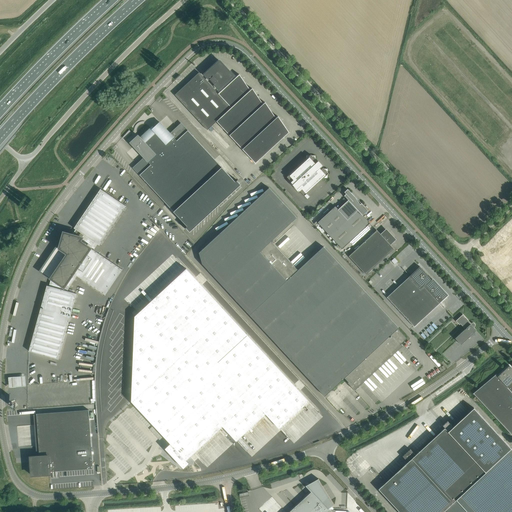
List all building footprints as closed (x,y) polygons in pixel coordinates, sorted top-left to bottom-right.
[(233,80),(231,78),(233,76),(220,61),(205,75),(208,77),(206,79),(199,72),(175,95),(207,130),(217,121),(256,163),(289,132),(278,116),(276,118),(265,102),(263,104),(252,88),(250,90),(239,74),(233,80)] [(222,167),(191,134),(188,130),(177,140),(160,122),(147,134),(215,208),(241,184),(237,180),(235,181),(222,167)] [(190,232),(215,208),(147,134),(142,139),(138,135),(136,137),(130,143),(151,165),(140,175),(143,179),(174,212),(187,226),(186,227),(190,232)] [(315,164),(314,162),(316,160),(315,159),(315,156),(312,156),(311,155),(310,155),(306,155),(306,159),(287,177),(292,182),(291,183),(290,183),(298,192),(300,190),(304,196),(324,178),(327,178),(328,174),(328,173),(328,169),(324,169),(323,168),(321,170),(319,169),(323,166),(318,161),(315,164)] [(323,247),(298,270),(271,241),(297,218),(269,188),(199,253),(202,263),(250,315),(325,396),(344,378),(355,389),(354,388),(361,382),(362,383),(398,349),(397,347),(407,338),(398,328),(399,328),(323,247)] [(99,245),(126,206),(101,189),(74,228),(76,229),(72,235),(64,232),(62,239),(64,241),(61,246),(60,245),(60,247),(58,247),(52,255),(51,255),(50,255),(50,256),(49,256),(49,257),(49,258),(50,258),(50,259),(42,271),(51,278),(49,286),(47,286),(29,351),(58,359),(76,294),(68,291),(68,289),(77,276),(105,295),(122,270),(94,250),(98,244),(99,245)] [(330,236),(363,205),(362,204),(362,203),(360,204),(358,202),(356,198),(354,195),(349,190),(346,193),(346,194),(344,196),(348,200),(338,209),(335,206),(318,222),(330,236)] [(363,215),(368,210),(363,205),(330,236),(342,249),(370,223),(363,215)] [(149,230),(154,235),(157,231),(152,226),(149,230)] [(386,231),(381,235),(377,230),(349,256),(366,275),(394,249),(390,244),(394,240),(392,238),(393,237),(388,232),(388,233),(386,231)] [(433,279),(432,280),(430,278),(431,278),(420,266),(409,277),(387,297),(414,327),(448,295),(433,279)] [(309,401),(305,397),(186,269),(135,316),(132,401),(170,443),(165,448),(182,467),(188,462),(186,460),(223,426),(236,441),(265,414),(279,428),(309,401)] [(472,323),(471,323),(463,314),(456,321),(459,325),(460,324),(465,329),(455,338),(461,344),(471,334),(470,333),(472,332),(473,333),(476,330),(474,327),(475,327),(475,326),(475,325),(475,324),(474,323),(473,323),(472,323)] [(511,368),(509,365),(497,377),(496,375),(474,394),(511,435),(511,368)] [(25,376),(8,377),(8,387),(25,386),(25,376)] [(511,511),(511,448),(477,412),(474,408),(454,426),(453,427),(448,421),(443,426),(445,428),(415,455),(410,449),(403,456),(408,462),(378,489),(399,511),(511,511)] [(93,468),(93,463),(89,410),(36,414),(40,456),(31,457),(32,475),(50,474),(50,472),(93,468)] [(297,505),(289,511),(332,511),(329,508),(334,505),(330,500),(327,495),(324,489),(321,484),(318,478),(318,479),(319,480),(318,480),(316,480),(316,481),(315,481),(314,482),(313,483),(313,484),(313,485),(313,486),(313,487),(313,488),(314,489),(311,492),(298,507),(297,505)]
